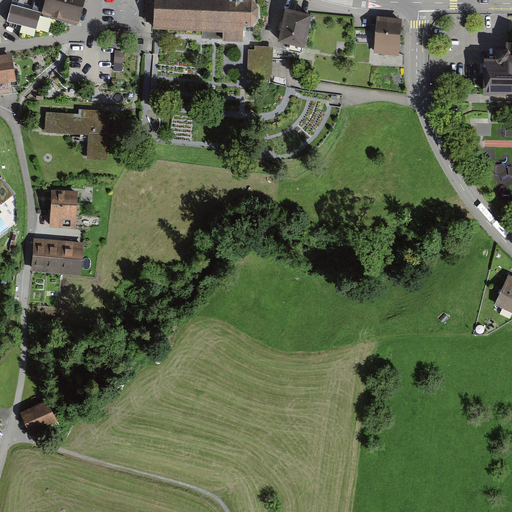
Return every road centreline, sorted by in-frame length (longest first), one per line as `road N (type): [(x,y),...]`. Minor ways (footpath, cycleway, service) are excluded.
road 1 (residential): [(8,428),(25,348),(27,211),(19,148),(0,110)]
road 2 (residential): [(418,3),(424,115),(458,181),(511,247)]
road 3 (track): [(220,511),(205,493),(8,428)]
road 4 (residential): [(0,47),(94,30),(98,0)]
